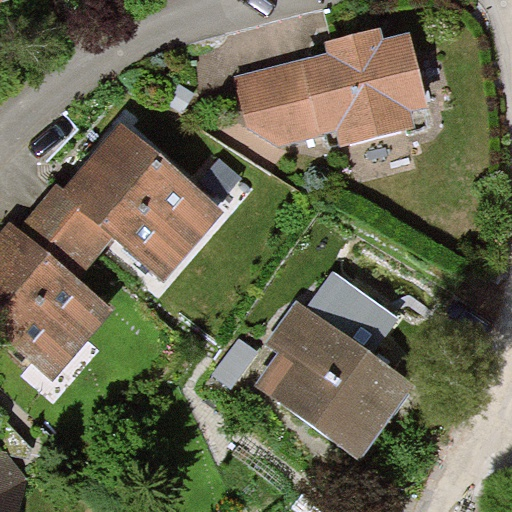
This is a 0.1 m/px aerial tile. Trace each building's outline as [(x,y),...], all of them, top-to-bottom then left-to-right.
[(304,57),(300,58),(319,135),(336,131),(340,147),(414,127),(411,114),(429,109),(410,34),(383,40),(380,29),(324,43),(327,53),(304,59),(304,57)] [(319,135),(300,58),(234,74),(247,128),(276,145),(319,135)] [(197,187),(120,121),(63,188),(60,192),(115,238),(165,280),(225,209),(220,204),(197,187)] [(220,158),(197,187),(220,204),(243,176),(220,158)] [(60,192),(63,188),(57,183),(19,229),(79,280),(115,238),(60,192)] [(19,229),(10,222),(0,233),(0,336),(53,381),(114,309),(79,280),(19,229)] [(306,305),(372,353),(398,317),(332,269),(306,305)] [(254,383),(359,459),(414,384),(372,353),(306,305),(296,298),(264,343),(277,350),(254,383)] [(259,352),(240,338),(214,374),(233,388),(259,352)] [(4,458),(0,457),(0,511),(20,511),(33,467),(4,458)]
